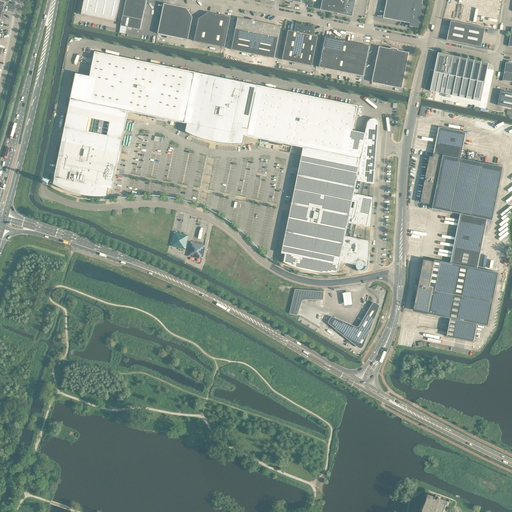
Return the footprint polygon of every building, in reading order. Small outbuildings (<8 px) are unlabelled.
[(81,15),(115,22),(119,0),(84,0),(83,7),(83,8),(82,8),(81,15)] [(121,26),(120,29),(119,33),(121,33),(121,35),(124,35),(124,33),(125,34),(127,27),(140,30),(144,10),(146,0),(144,0),(125,0),(121,26)] [(326,10),(332,11),(333,0),(323,0),(322,5),(322,7),(323,8),(324,9),(326,10)] [(333,0),(332,11),(341,13),(344,0),(333,0)] [(347,0),(344,0),(341,13),(347,14),(349,14),(350,14),(352,13),(352,11),(354,1),(347,0)] [(387,0),(383,18),(410,23),(409,26),(410,26),(410,25),(418,27),(418,28),(423,3),(423,4),(422,4),(422,0),(387,0)] [(158,34),(188,40),(193,17),(187,8),(164,3),(162,13),(158,34)] [(194,41),(224,47),(230,17),(226,16),(208,12),(199,18),(194,41)] [(231,50),(274,58),(274,57),(275,57),(282,20),(280,26),(257,21),(256,20),(255,20),(253,19),(252,19),(251,20),(237,17),(237,18),(238,18),(236,28),(235,28),(236,28),(231,50)] [(451,21),(447,40),(481,47),(485,28),(451,21)] [(305,26),(302,25),(300,25),(298,24),(296,23),(294,31),(291,31),(288,30),(282,60),(312,66),(318,36),(316,36),(312,35),(314,27),(312,27),(310,27),(309,27),(307,26),(305,26)] [(325,37),(319,67),(363,76),(369,46),(366,45),(365,46),(349,44),(345,43),(345,41),(335,39),(336,36),(331,35),(330,38),(325,37)] [(392,48),(390,48),(391,48),(390,49),(380,47),(380,46),(379,46),(372,82),(402,88),(409,52),(409,53),(398,50),(396,49),(394,48),(392,48)] [(70,101),(55,174),(55,177),(53,184),(58,187),(63,189),(69,191),(74,193),(79,194),(85,195),(90,196),(95,197),(99,197),(103,197),(107,196),(125,111),(126,111),(142,115),(142,114),(155,117),(186,124),(186,123),(187,124),(197,126),(196,133),(233,141),(234,134),(244,136),(245,136),(246,136),(269,141),(282,143),(306,148),(307,148),(284,262),(289,265),(294,267),(299,269),(304,270),(310,271),(315,272),(321,273),(327,273),(330,273),(334,273),(338,272),(339,265),(340,262),(352,264),(356,265),(356,267),(357,269),(358,270),(360,271),(362,272),(364,271),(366,270),(367,269),(368,267),(370,241),(357,238),(345,236),(348,223),(360,225),(371,228),(373,198),(366,196),(354,193),(354,192),(355,188),(357,181),(365,182),(374,184),(379,126),(379,124),(378,122),(377,120),(375,119),(373,119),(371,119),(369,120),(368,121),(367,123),(366,129),(365,133),(364,133),(353,131),(358,106),(256,85),(197,73),(95,52),(90,76),(76,73),(70,101)] [(431,91),(481,101),(489,63),(439,53),(435,69),(434,72),(435,72),(431,91)] [(511,72),(504,72),(503,81),(511,82),(511,72)] [(511,92),(501,90),(497,105),(511,108),(511,92)] [(447,336),(474,342),(474,341),(477,324),(488,326),(498,273),(477,268),(487,220),(492,221),(503,167),(460,159),(466,132),(442,128),(439,127),(434,153),(433,153),(432,157),(429,156),(420,203),(433,205),(432,209),(460,214),(459,222),(454,247),(450,263),(435,260),(434,262),(423,260),(418,285),(420,285),(415,310),(428,312),(428,314),(450,319),(449,326),(447,336)] [(187,236),(175,233),(172,245),(184,248),(187,236)] [(204,246),(192,243),(189,255),(202,258),(204,246)] [(292,314),(300,314),(300,299),(324,300),(324,290),(293,289),(292,314)] [(343,295),(344,305),(353,304),(352,295),(351,291),(343,292),(343,295)] [(330,319),(329,323),(359,347),(362,348),(366,343),(380,304),(374,302),(372,305),(371,307),(367,311),(366,315),(364,317),(363,320),(360,323),(359,326),(332,317),(330,319)] [(443,511),(447,501),(439,498),(440,497),(436,495),(435,497),(428,495),(422,511),(443,511)]
